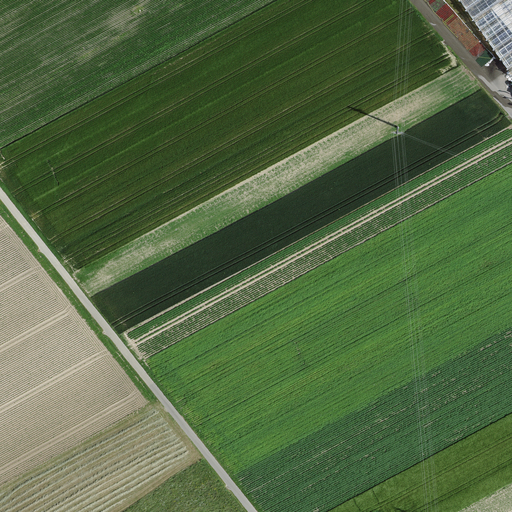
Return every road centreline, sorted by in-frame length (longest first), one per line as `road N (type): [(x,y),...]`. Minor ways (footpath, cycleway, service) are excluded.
road 1 (track): [(249,511),(0,198)]
road 2 (unclassified): [(415,0),(511,111)]
